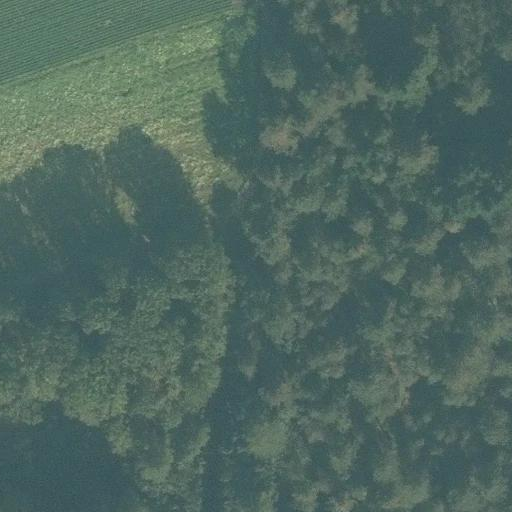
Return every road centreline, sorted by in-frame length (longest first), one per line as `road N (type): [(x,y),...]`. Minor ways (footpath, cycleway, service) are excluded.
road 1 (track): [(239,205),(0,285)]
road 2 (track): [(239,205),(250,188),(268,0)]
road 3 (track): [(212,371),(239,205)]
road 4 (track): [(212,371),(199,511)]
